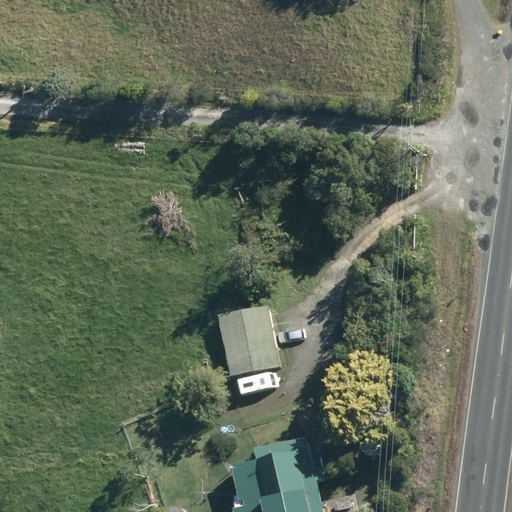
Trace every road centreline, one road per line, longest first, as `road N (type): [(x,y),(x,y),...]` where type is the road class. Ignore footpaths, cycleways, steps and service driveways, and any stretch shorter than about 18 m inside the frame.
road 1 (track): [(511,119),(0,98)]
road 2 (secondary): [(481,511),(511,248)]
